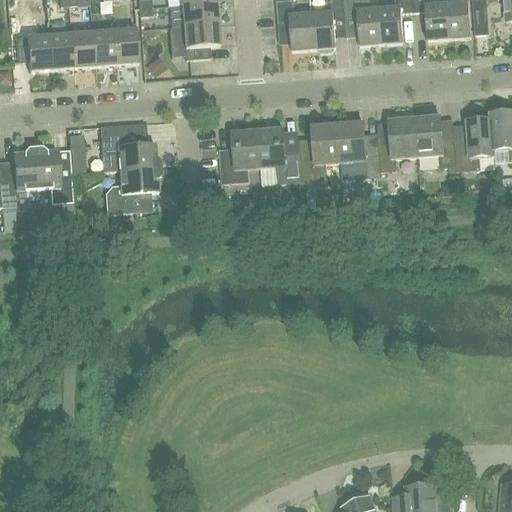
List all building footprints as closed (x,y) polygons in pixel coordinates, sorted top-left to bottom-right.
[(68,9),(67,0),(59,0),(60,10),(68,9)] [(67,0),(68,9),(77,8),(76,0),(67,0)] [(326,0),(327,16),(311,17),(314,53),(317,53),(320,57),(332,56),(335,52),(336,51),(334,22),(345,21),(343,0),(326,0)] [(361,0),(343,0),(345,21),(357,20),(359,50),(381,48),(379,12),(373,13),(368,1),(361,1),(361,0)] [(394,0),(395,11),(379,12),(381,48),(403,46),(401,17),(413,16),(411,0),(394,0)] [(429,0),(411,0),(413,16),(425,15),(427,45),(449,43),(447,7),(430,8),(429,0)] [(138,3),(139,11),(152,10),(151,2),(138,3)] [(486,2),(472,3),(475,39),(489,37),(486,2)] [(289,25),(292,55),(314,53),(311,17),(295,18),(293,3),(276,4),(278,26),(289,25)] [(181,8),(183,29),(218,27),(216,5),(181,8)] [(447,7),(449,43),(471,41),(469,5),(447,7)] [(139,11),(139,20),(152,19),(152,10),(139,11)] [(218,27),(183,29),(186,63),(210,61),(209,50),(219,49),(218,27)] [(135,32),(113,34),(116,68),(138,67),(135,32)] [(113,34),(92,35),(94,70),(116,68),(113,34)] [(94,70),(92,35),(70,37),(73,72),(94,70)] [(70,37),(49,39),(51,73),(73,72),(70,37)] [(51,73),(49,39),(15,41),(17,66),(28,65),(29,75),(51,73)] [(511,115),(490,117),(490,123),(491,123),(493,154),(494,154),(508,153),(509,165),(511,165),(511,115)] [(440,169),(456,168),(454,142),(443,143),(441,120),(415,122),(417,159),(439,157),(440,169)] [(390,147),(379,147),(380,155),(381,175),(396,174),(395,160),(417,159),(415,122),(389,124),(390,147)] [(454,142),(456,168),(456,173),(480,171),(479,159),(494,158),(494,154),(493,154),(491,123),(490,123),(467,124),(469,149),(455,150),(454,142)] [(363,126),(337,128),(340,166),(355,165),(356,182),(381,181),(381,175),(380,155),(366,156),(363,126)] [(125,128),(100,130),(101,154),(109,160),(118,160),(119,174),(160,171),(160,164),(155,160),(154,147),(134,149),(126,143),(125,128)] [(300,161),(301,182),(302,187),(327,185),(326,168),(340,166),(337,128),(312,130),(314,160),(300,161)] [(301,182),(300,161),(298,135),(284,136),(284,133),(258,134),(260,172),(276,171),(277,184),(301,182)] [(220,161),(222,188),(249,186),(248,173),(260,172),(258,134),(232,136),(233,160),(220,161)] [(69,138),(70,157),(85,156),(83,137),(69,138)] [(15,185),(0,185),(0,197),(1,211),(2,211),(2,215),(28,213),(26,194),(38,193),(35,151),(28,152),(24,156),(13,157),(15,185)] [(35,151),(38,193),(50,192),(51,207),(73,205),(71,180),(59,181),(57,154),(46,155),(41,151),(35,151)] [(106,218),(132,216),(131,204),(137,197),(158,195),(157,182),(161,177),(160,171),(119,174),(120,189),(111,189),(105,197),(106,218)] [(511,511),(511,487),(502,487),(499,511),(511,511)] [(392,502),(392,511),(435,511),(435,506),(440,505),(439,488),(406,490),(407,501),(392,502)] [(343,511),(344,511),(372,511),(368,500),(355,506),(353,505),(347,507),(346,509),(343,511)]
